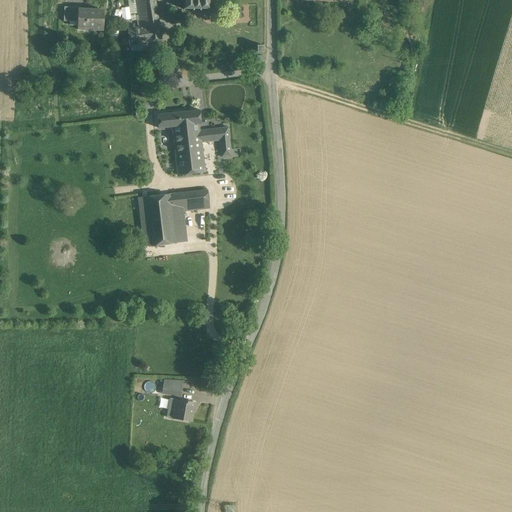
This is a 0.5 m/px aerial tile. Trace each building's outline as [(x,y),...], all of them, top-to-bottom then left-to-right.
[(161,40),(154,0),(135,0),(140,27),(128,29),(129,37),(130,45),(136,44),(156,41),(161,40)] [(184,0),(184,6),(182,8),(184,9),(185,8),(192,8),(192,10),(194,10),(194,8),(199,8),(199,10),(201,10),(200,8),(207,8),(207,16),(217,15),(216,0),(184,0)] [(78,10),(79,10),(79,7),(64,7),(64,21),(78,21),(78,10)] [(79,10),(78,10),(78,21),(77,26),(93,27),(93,29),(103,30),(103,11),(79,10)] [(158,51),(156,41),(136,44),(137,51),(158,51)] [(199,111),(157,115),(159,129),(173,127),(199,124),(201,124),(199,111)] [(199,124),(173,127),(178,175),(205,172),(201,143),(200,131),(199,124)] [(229,128),(200,131),(201,143),(221,141),(222,157),(232,156),(229,128)] [(223,189),(196,192),(196,210),(223,207),(223,189)] [(196,192),(170,195),(171,210),(182,209),(183,211),(196,210),(196,192)] [(170,195),(146,197),(147,213),(151,246),(175,244),(171,210),(170,195)] [(146,197),(136,198),(137,214),(147,213),(146,197)] [(147,213),(137,214),(141,247),(151,246),(147,213)] [(225,218),(214,219),(216,237),(227,236),(225,218)] [(183,380),(164,379),(163,385),(171,387),(171,386),(182,388),(183,380)] [(182,388),(171,386),(171,387),(163,385),(162,393),(170,394),(170,392),(181,394),(182,388)] [(194,402),(170,398),(167,417),(191,421),(194,402)]
